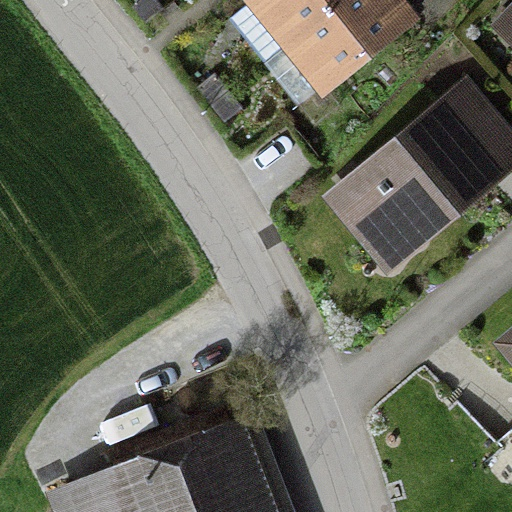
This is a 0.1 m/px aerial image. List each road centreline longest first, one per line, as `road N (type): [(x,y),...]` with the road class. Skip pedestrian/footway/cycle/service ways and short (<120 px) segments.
road 1 (residential): [(315,429),(260,270),(165,130),(58,0)]
road 2 (residential): [(315,429),(511,260)]
